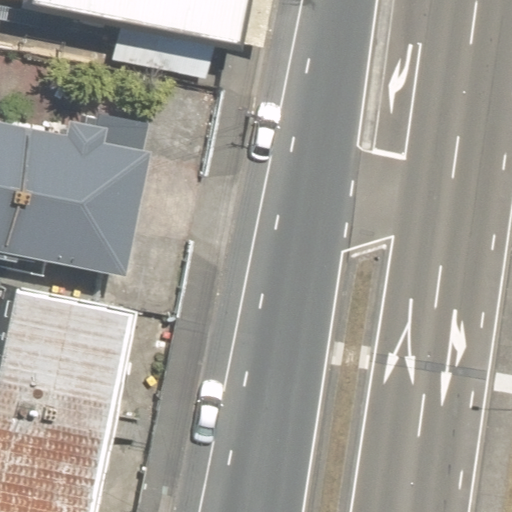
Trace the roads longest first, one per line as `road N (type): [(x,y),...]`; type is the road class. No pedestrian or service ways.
road 1 (secondary): [(442,0),(446,241),(410,511)]
road 2 (secondary): [(302,296),(378,0)]
road 3 (secondary): [(248,511),(302,296)]
road 4 (secondary): [(276,511),(302,296)]
